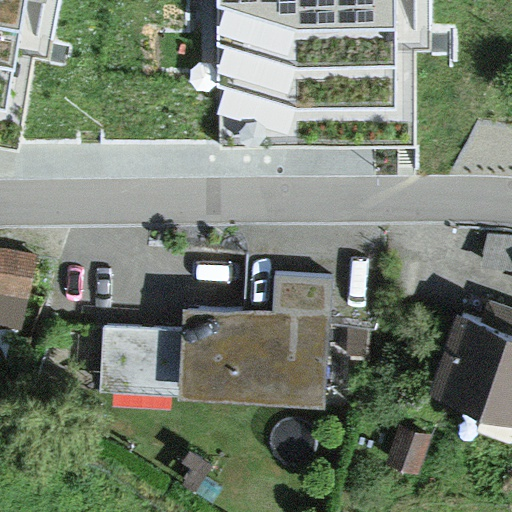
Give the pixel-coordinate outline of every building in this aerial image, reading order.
[(0,0),(0,106),(5,107),(22,0),(0,0)] [(221,0),(222,85),(298,107),(393,106),(392,0),(221,0)] [(0,284),(20,289),(27,256),(0,250),(0,284)] [(97,382),(309,395),(315,308),(178,299),(176,326),(100,321),(97,382)] [(432,384),(511,410),(511,405),(511,333),(455,315),(432,384)]
